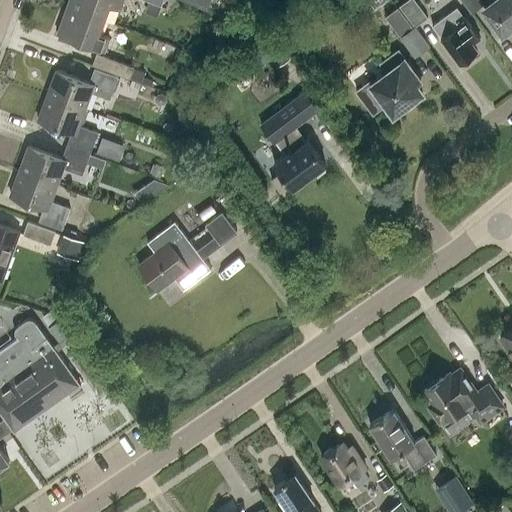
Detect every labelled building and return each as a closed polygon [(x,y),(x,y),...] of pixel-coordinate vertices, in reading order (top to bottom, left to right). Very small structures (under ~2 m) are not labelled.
[(69,0),(68,5),(105,19),(110,6),(120,9),(123,0),(69,0)] [(415,26),(428,17),(415,0),(406,0),(400,5),(415,26)] [(463,0),(472,11),(483,3),(481,0),(463,0)] [(511,24),(511,0),(491,0),(493,2),(485,7),(503,31),(511,24)] [(105,51),(110,37),(100,33),(105,19),(68,5),(57,33),(105,51)] [(401,35),(400,36),(414,56),(429,46),(414,25),(413,26),(398,6),(386,15),(401,35)] [(439,31),(443,37),(442,37),(444,40),(445,43),(447,46),(449,48),(461,63),(465,60),(468,59),(471,56),(473,54),(477,51),(472,43),(480,37),(457,6),(432,23),(439,31)] [(291,55),(275,30),(261,40),(277,65),(291,55)] [(356,90),(373,113),(386,103),(394,113),(396,111),(401,111),(406,107),(407,103),(422,91),(415,81),(421,77),(406,58),(399,48),(380,62),(387,72),(372,83),(370,80),(356,90)] [(93,63),(126,76),(130,78),(135,66),(97,52),(93,63)] [(135,66),(130,78),(152,85),(154,79),(144,76),(146,71),(135,66)] [(92,91),(110,98),(119,76),(95,68),(90,81),(57,70),(48,94),(85,108),(92,91)] [(305,141),(294,127),(318,109),(305,90),(261,123),(275,142),(276,141),(286,154),(274,162),(281,172),(271,179),(283,194),(293,187),(293,188),(326,164),(308,139),(305,141)] [(157,94),(155,98),(157,102),(161,105),(165,103),(168,99),(166,95),(162,92),(157,94)] [(79,124),(85,108),(48,94),(38,119),(72,131),(67,144),(90,153),(98,131),(79,124)] [(119,159),(124,144),(101,136),(97,151),(119,159)] [(87,162),(90,153),(67,144),(62,157),(29,145),(20,170),(57,183),(63,167),(83,174),(87,162)] [(90,153),(87,162),(103,168),(107,159),(90,153)] [(156,162),(152,173),(160,176),(164,165),(156,162)] [(44,206),(39,220),(62,229),(70,207),(51,200),(57,183),(20,170),(10,194),(44,206)] [(212,203),(199,211),(204,219),(217,210),(212,203)] [(202,256),(237,230),(222,211),(205,223),(214,236),(197,249),(175,220),(148,241),(155,251),(139,263),(158,289),(175,277),(184,289),(211,268),(202,256)] [(92,216),(81,223),(89,235),(100,228),(92,216)] [(56,230),(28,220),(23,234),(51,244),(56,230)] [(0,278),(2,279),(20,231),(0,223),(0,278)] [(64,234),(59,246),(74,251),(72,257),(78,259),(85,242),(64,234)] [(27,318),(26,319),(19,324),(18,325),(17,325),(16,326),(15,328),(15,330),(15,331),(15,332),(15,333),(16,334),(18,337),(0,349),(0,411),(5,417),(1,420),(9,431),(12,429),(14,431),(81,383),(57,350),(74,337),(61,318),(58,320),(51,311),(41,317),(59,341),(53,345),(36,320),(35,319),(33,318),(32,318),(31,317),(30,317),(29,317),(28,318),(27,318)] [(511,328),(500,337),(506,346),(510,347),(511,349),(511,328)] [(469,421),(477,416),(480,420),(503,405),(488,384),(477,391),(461,367),(451,374),(449,372),(439,379),(435,378),(428,382),(428,386),(424,389),(433,402),(429,405),(450,435),(469,421)] [(415,441),(394,408),(370,424),(391,457),(402,450),(414,468),(436,454),(424,435),(415,441)] [(0,466),(9,460),(0,447),(0,437),(9,431),(1,420),(0,420),(0,466)] [(366,466),(352,445),(348,447),(343,441),(321,455),(329,467),(327,467),(339,484),(350,477),(356,485),(369,476),(363,468),(366,466)] [(313,499),(295,472),(274,486),(282,498),(279,500),(287,511),(291,511),(292,511),(291,511),(294,511),(302,506),(306,511),(320,511),(313,500),(313,499)] [(385,473),(376,479),(384,491),(393,485),(385,473)] [(454,511),(473,501),(456,474),(435,487),(451,511),(454,511)] [(407,511),(400,501),(383,511),(407,511)] [(494,511),(510,511),(503,502),(492,510),(494,511)]
